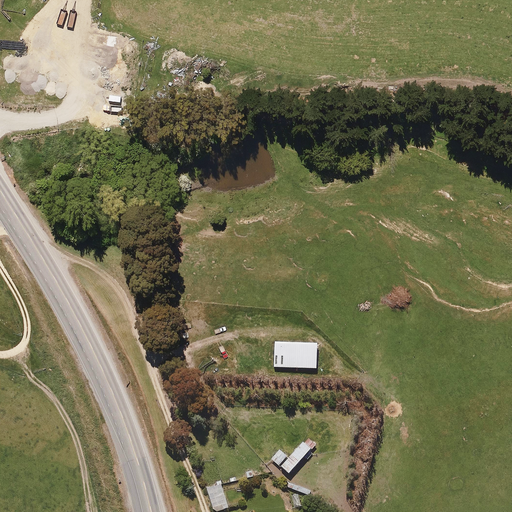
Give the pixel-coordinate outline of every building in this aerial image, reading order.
[(317,342),(273,342),(273,368),(317,368),(317,342)] [(304,441),(281,465),(289,473),(312,450),(304,441)] [(280,449),(272,457),(279,465),(287,457),(280,449)] [(220,486),(237,480),(232,467),(215,474),(220,486)] [(311,490),(289,481),(286,487),(309,496),(311,490)]
